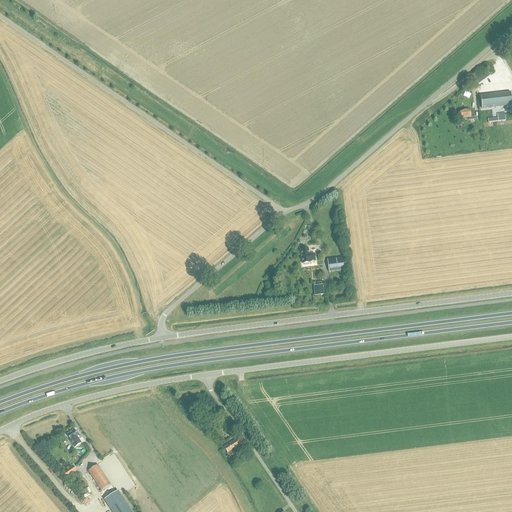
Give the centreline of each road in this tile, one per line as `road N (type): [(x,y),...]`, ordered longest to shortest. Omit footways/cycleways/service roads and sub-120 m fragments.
road 1 (trunk): [(511,313),(130,363),(0,402)]
road 2 (trunk): [(0,411),(172,365),(511,322)]
road 3 (unclassified): [(161,337),(511,293)]
road 4 (unclassified): [(283,211),(0,15)]
road 5 (unclassified): [(207,374),(511,337)]
road 6 (unclassified): [(283,211),(317,197),(511,26)]
road 7 (unclassified): [(0,431),(63,404),(207,374)]
road 8 (unclassified): [(161,337),(170,308),(283,211)]
road 9 (unclassified): [(0,381),(161,337)]
road 10 (unclassified): [(294,511),(207,374)]
